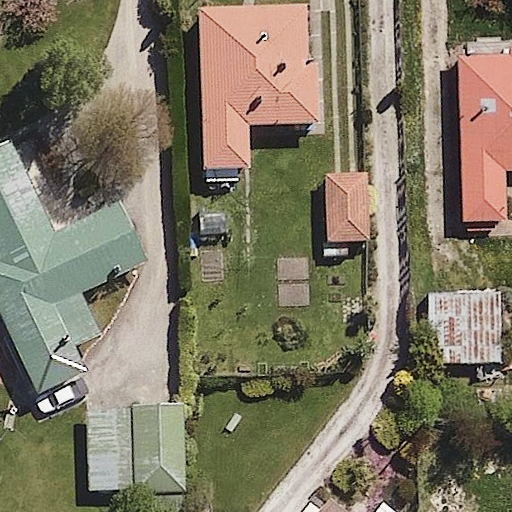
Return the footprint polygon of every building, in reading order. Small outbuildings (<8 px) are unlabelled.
[(311,8),(191,13),(197,175),(246,173),(245,135),(316,132),(311,8)] [(511,49),(452,51),(456,218),(504,217),(503,166),(511,166),(511,49)] [(0,339),(42,429),(100,402),(74,346),(95,336),(79,301),(146,270),(116,207),(54,236),(11,146),(0,151),(0,339)] [(347,248),(370,247),(366,174),(318,177),(322,263),(348,262),(347,248)] [(499,291),(421,293),(423,369),(500,367),(499,291)] [(88,415),(88,492),(184,492),(184,415),(88,415)] [(388,511),(366,494),(358,504),(339,490),(321,511),(388,511)]
